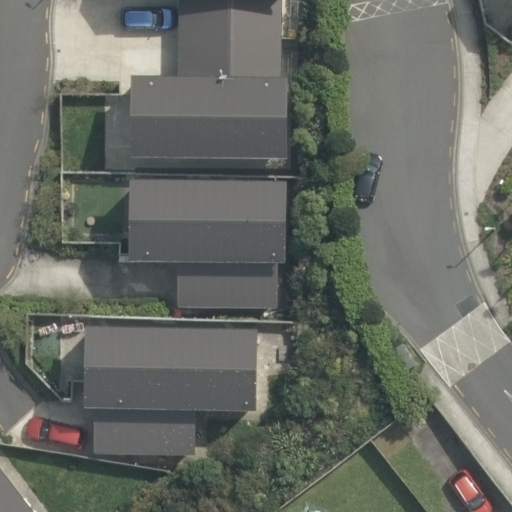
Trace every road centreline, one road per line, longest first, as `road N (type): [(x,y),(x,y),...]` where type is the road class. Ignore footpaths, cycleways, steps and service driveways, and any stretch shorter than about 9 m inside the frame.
road 1 (residential): [(396,0),(412,224),(423,272),(454,329),(511,399)]
road 2 (residential): [(0,181),(22,0)]
